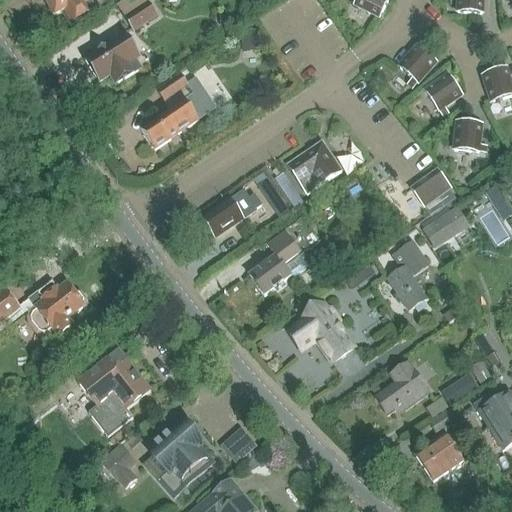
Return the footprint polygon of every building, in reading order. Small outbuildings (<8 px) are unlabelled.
[(50,0),(44,4),(54,19),(61,14),(69,27),(96,10),(89,0),(50,0)] [(130,28),(133,33),(157,18),(145,0),(126,0),(116,6),(120,12),(130,28)] [(357,0),(354,7),(375,18),(379,20),(388,0),(357,0)] [(457,0),(457,15),(481,16),(482,0),(457,0)] [(227,16),(218,17),(219,26),(228,25),(227,16)] [(258,52),(257,30),(239,32),(241,54),(258,52)] [(99,84),(108,79),(113,88),(134,75),(135,76),(142,71),(136,62),(140,60),(125,37),(85,63),(99,84)] [(406,87),(412,92),(417,86),(435,65),(417,48),(398,69),(411,81),(406,87)] [(511,90),(506,71),(482,78),(491,105),(511,98),(511,90)] [(170,112),(141,132),(154,152),(198,122),(215,110),(196,82),(188,87),(181,77),(158,93),(166,106),(170,112)] [(443,110),(461,98),(447,77),(423,94),(438,114),(442,120),(448,116),(443,110)] [(481,127),(456,125),(453,153),(478,155),(485,156),(486,149),(479,148),(481,127)] [(287,168),(306,197),(341,174),(333,162),(332,163),(324,152),(316,149),(301,159),(287,168)] [(125,165),(118,170),(124,178),(131,173),(125,165)] [(272,173),(276,179),(283,175),(279,169),(272,173)] [(436,172),(410,191),(424,210),(447,193),(450,191),(436,172)] [(511,180),(501,188),(510,202),(511,200),(511,180)] [(267,181),(257,188),(264,198),(274,191),(267,181)] [(497,188),(485,196),(487,198),(494,210),(506,202),(497,188)] [(230,200),(237,209),(250,201),(243,191),(230,200)] [(274,191),(264,198),(272,210),(282,204),(274,191)] [(447,193),(424,210),(429,218),(453,201),(447,193)] [(201,221),(214,240),(238,223),(260,208),(254,198),(250,201),(237,209),(235,211),(229,202),(201,221)] [(511,211),(506,202),(494,210),(503,224),(511,218),(511,211)] [(282,204),(272,210),(278,219),(288,212),(282,204)] [(421,228),(424,233),(451,216),(447,210),(421,228)] [(422,235),(435,254),(470,231),(457,212),(451,216),(424,233),(422,235)] [(274,259),(249,278),(264,298),(291,278),(294,282),(309,271),(307,268),(300,259),(310,251),(319,244),(302,221),(271,244),(280,255),(274,259)] [(388,280),(387,281),(408,313),(413,310),(417,315),(426,308),(423,303),(426,301),(412,280),(429,268),(412,243),(390,258),(400,272),(388,280)] [(280,255),(271,244),(266,248),(274,259),(280,255)] [(310,251),(300,259),(307,268),(317,260),(310,251)] [(367,267),(345,283),(351,292),(374,276),(367,267)] [(51,285),(28,303),(33,309),(28,314),(26,321),(28,327),(35,337),(43,340),(47,339),(55,334),(59,340),(72,329),(68,324),(70,322),(69,320),(83,309),(82,307),(83,306),(84,302),(79,296),(76,295),(74,296),(66,286),(58,293),(51,285)] [(0,324),(19,310),(18,308),(4,291),(0,294),(0,324)] [(28,314),(33,309),(28,303),(27,301),(18,308),(19,310),(0,324),(0,332),(25,313),(28,314)] [(459,304),(443,316),(449,324),(465,312),(459,304)] [(306,321),(287,334),(301,353),(315,344),(330,365),(353,349),(338,328),(339,323),(330,311),(326,310),(324,308),(306,321)] [(481,336),(473,342),(479,351),(488,346),(481,336)] [(479,351),(485,361),(486,361),(494,356),(488,346),(479,351)] [(127,412),(151,393),(119,352),(78,384),(97,408),(89,414),(108,439),(133,420),(127,412)] [(494,356),(486,361),(492,371),(500,366),(494,356)] [(480,363),(469,370),(480,386),(491,379),(480,363)] [(388,378),(394,386),(374,401),(386,418),(399,410),(402,414),(430,395),(407,364),(388,378)] [(442,395),(450,408),(478,389),(470,377),(442,395)] [(485,392),(460,408),(479,437),(489,431),(502,453),(511,446),(511,393),(493,406),(492,404),(485,392)] [(441,399),(425,410),(432,420),(447,409),(441,399)] [(432,431),(435,436),(457,422),(450,411),(428,425),(432,431)] [(24,413),(14,421),(21,430),(32,422),(24,413)] [(164,442),(150,453),(155,459),(168,473),(159,481),(173,497),(208,465),(197,452),(200,449),(194,442),(197,439),(196,439),(193,442),(186,434),(191,430),(181,419),(168,430),(160,437),(164,442)] [(247,424),(244,427),(252,436),(255,434),(247,424)] [(240,430),(219,448),(235,467),(256,448),(240,430)] [(123,443),(131,452),(142,443),(134,434),(123,443)] [(463,463),(445,436),(415,457),(433,484),(463,463)] [(100,466),(124,492),(137,480),(130,472),(137,466),(121,448),(100,466)] [(478,449),(469,455),(476,465),(484,459),(478,449)] [(261,457),(245,468),(251,476),(260,470),(262,472),(268,468),(261,457)] [(146,467),(159,481),(168,473),(155,459),(146,467)] [(255,511),(230,482),(193,511),(255,511)] [(494,499),(493,507),(496,511),(507,504),(500,494),(494,499)]
